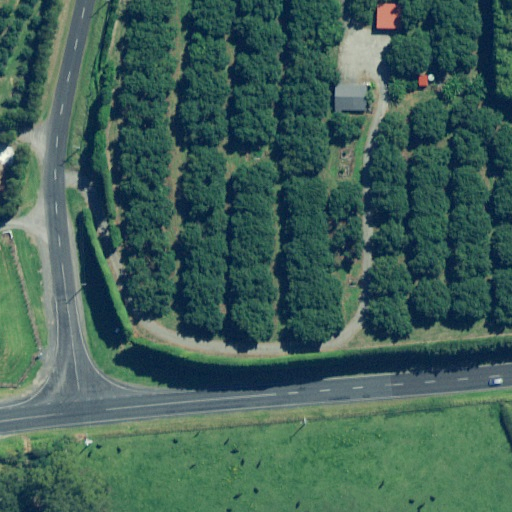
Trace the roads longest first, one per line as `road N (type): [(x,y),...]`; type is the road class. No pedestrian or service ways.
road 1 (secondary): [(81,411),(511,373)]
road 2 (residential): [(81,411),(55,173),(66,91),(94,0)]
